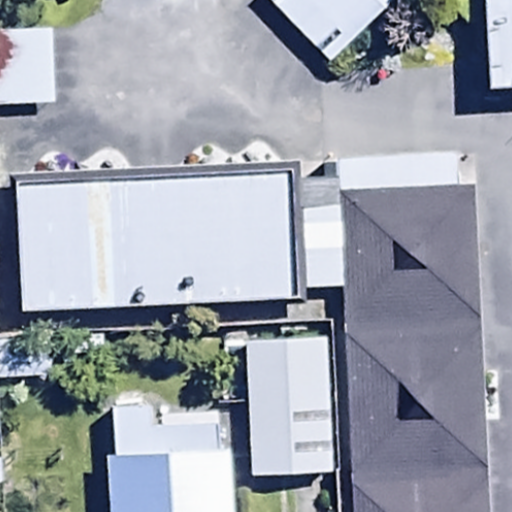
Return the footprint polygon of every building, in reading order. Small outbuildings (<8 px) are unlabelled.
[(395,0),(258,0),(325,69),(395,0)] [(511,0),(477,0),(476,84),(511,84),(511,0)] [(48,29),(0,30),(0,107),(50,106),(48,29)] [(279,171),(10,186),(17,310),(286,295),(279,171)] [(476,511),(466,192),(335,196),(345,511),(476,511)] [(320,337),(246,340),(251,478),(325,475),(320,337)] [(109,458),(98,458),(99,511),(223,511),(221,419),(154,421),(153,403),(108,405),(109,458)]
